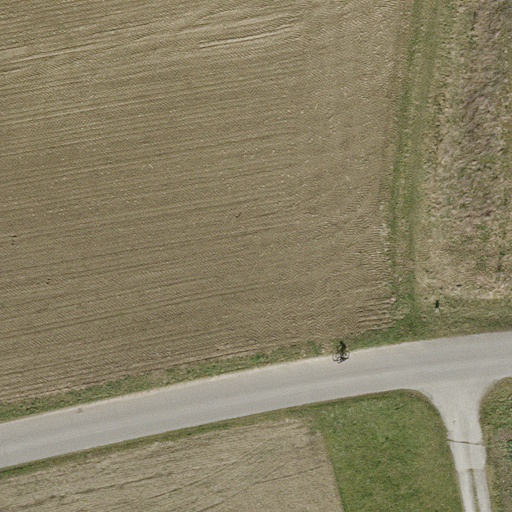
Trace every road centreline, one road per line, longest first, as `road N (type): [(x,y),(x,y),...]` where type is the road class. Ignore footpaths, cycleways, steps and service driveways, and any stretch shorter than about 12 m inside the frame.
road 1 (unclassified): [(511,351),(239,390),(0,449)]
road 2 (track): [(482,511),(459,353)]
